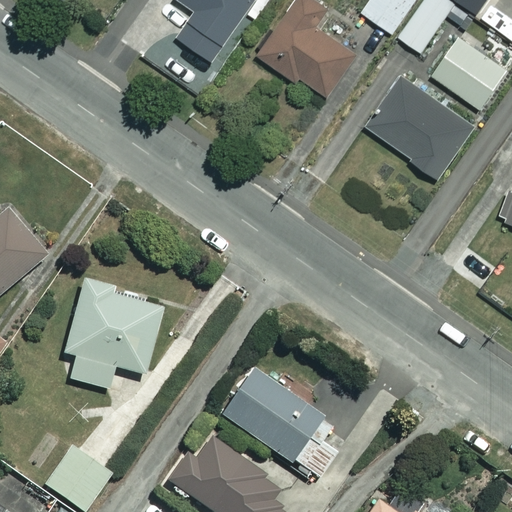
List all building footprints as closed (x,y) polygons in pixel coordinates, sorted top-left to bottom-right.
[(250,0),(178,0),(193,10),(175,37),(210,61),(250,0)] [(330,4),(324,0),(293,0),(256,54),(294,81),(298,76),(324,95),(354,53),(315,25),(330,4)] [(448,9),(433,0),(368,0),(360,12),(420,52),(448,9)] [(486,0),(456,0),(476,14),(486,0)] [(509,64),(461,30),(430,74),(479,108),(509,64)] [(471,127),(401,78),(366,127),(436,177),(471,127)] [(0,346),(3,342),(0,340),(0,291),(45,252),(7,208),(0,214),(0,346)] [(143,372),(164,301),(84,278),(64,350),(76,353),(69,377),(107,388),(114,364),(143,372)] [(337,424),(253,366),(221,412),(317,479),(337,450),(325,441),(337,424)] [(111,472),(71,443),(44,481),(84,510),(111,472)] [(419,511),(375,482),(355,511),(419,511)]
